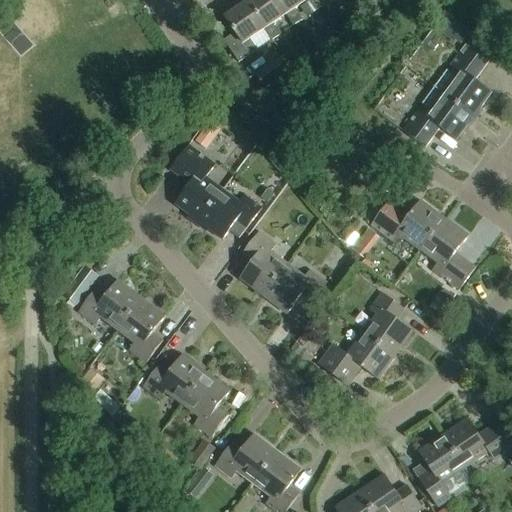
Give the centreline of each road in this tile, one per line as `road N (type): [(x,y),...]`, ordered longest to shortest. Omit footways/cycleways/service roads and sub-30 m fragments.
road 1 (residential): [(103,179),(325,435),(364,433),(438,386),(511,285)]
road 2 (residential): [(103,179),(192,83),(191,64),(157,2)]
road 3 (track): [(31,511),(31,322)]
road 4 (residential): [(31,322),(31,267),(43,239),(103,179)]
